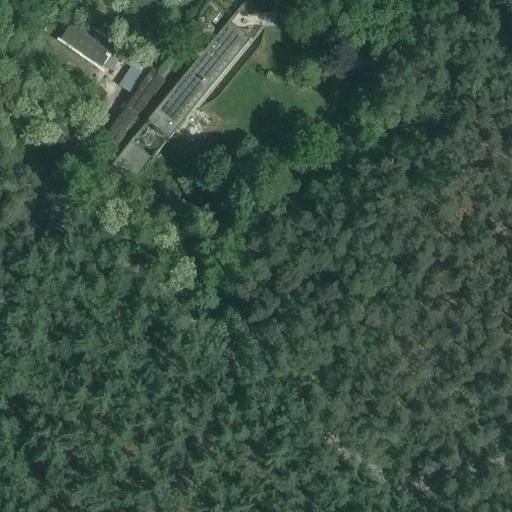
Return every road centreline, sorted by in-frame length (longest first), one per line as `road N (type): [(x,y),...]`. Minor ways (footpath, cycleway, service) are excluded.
road 1 (track): [(278,397),(106,246),(70,225)]
road 2 (track): [(511,463),(395,487),(278,397)]
road 3 (track): [(70,225),(0,70)]
